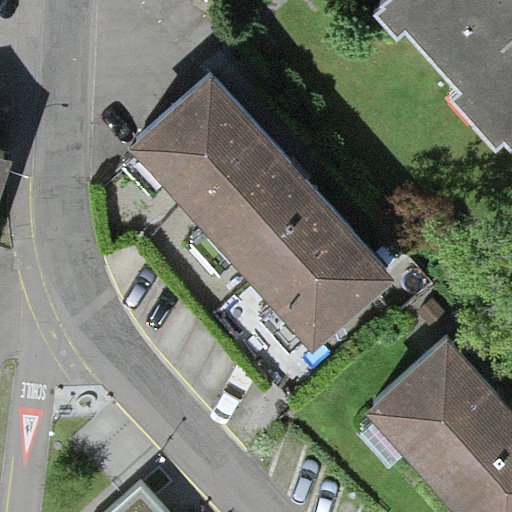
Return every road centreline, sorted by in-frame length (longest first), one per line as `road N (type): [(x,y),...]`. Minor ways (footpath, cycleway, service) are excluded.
road 1 (residential): [(70,0),(61,188),(64,254),(80,310)]
road 2 (residential): [(80,310),(114,366),(253,511)]
road 3 (residential): [(80,310),(33,375),(15,511)]
